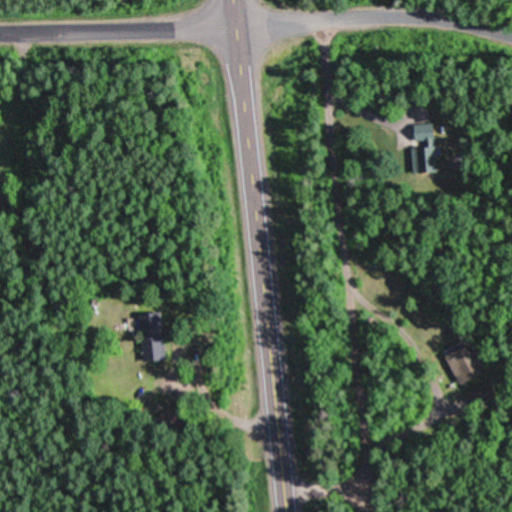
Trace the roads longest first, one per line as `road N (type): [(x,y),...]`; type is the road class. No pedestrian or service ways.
road 1 (primary): [(288,511),(235,0)]
road 2 (residential): [(511,58),(395,23),(238,25)]
road 3 (residential): [(238,25),(0,34)]
